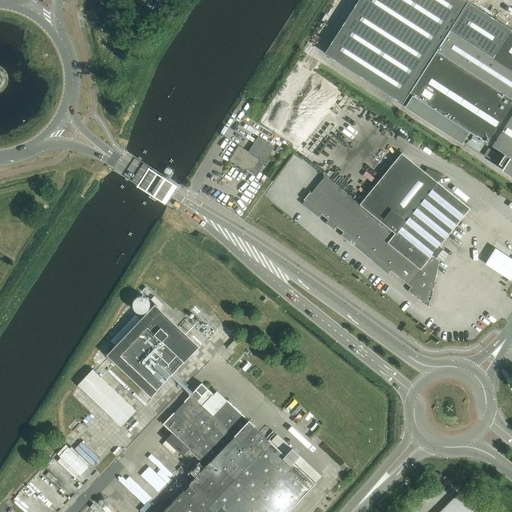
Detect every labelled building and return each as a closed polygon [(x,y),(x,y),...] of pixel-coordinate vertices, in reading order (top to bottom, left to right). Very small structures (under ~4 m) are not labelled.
[(511,29),(466,0),(357,0),(351,11),(325,53),(341,63),(403,103),(410,93),(413,95),(406,106),(462,142),(469,131),(505,154),(499,163),(504,166),(503,168),(511,173),(511,29)] [(248,153),(239,147),(231,160),(246,169),(249,165),(259,171),(274,147),(259,137),(248,153)] [(425,172),(401,153),(360,204),(324,175),(323,176),(324,177),(311,193),(310,192),(304,199),(305,200),(321,213),(328,219),(329,219),(337,225),(336,226),(344,232),(391,270),(390,270),(426,299),(436,258),(444,248),(440,245),(470,208),(438,182),(443,175),(427,168),(427,169),(425,172)] [(511,258),(508,256),(495,248),(486,263),(498,272),(511,280),(511,278),(511,258)] [(146,287),(142,291),(160,307),(164,303),(146,287)] [(162,311),(155,304),(107,354),(152,396),(199,346),(162,311)] [(93,369),(78,385),(121,426),(136,410),(93,369)] [(213,394),(202,383),(163,424),(173,433),(166,440),(183,456),(189,449),(207,465),(162,511),(288,511),(317,481),(318,481),(322,476),(278,434),(271,441),(217,390),(213,394)] [(86,422),(69,439),(75,446),(93,429),(86,422)] [(82,453),(96,466),(110,452),(95,439),(82,453)] [(88,464),(89,463),(71,447),(70,447),(67,444),(58,454),(61,457),(58,460),(75,477),(79,473),(81,475),(89,465),(88,464)] [(143,479),(138,483),(144,489),(139,493),(149,504),(158,495),(143,479)] [(477,511),(459,493),(439,511),(477,511)]
